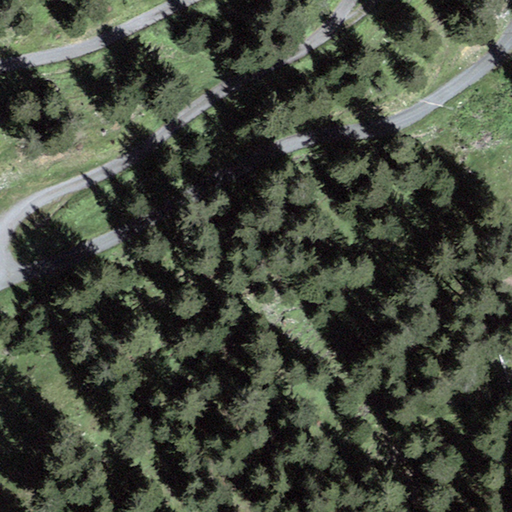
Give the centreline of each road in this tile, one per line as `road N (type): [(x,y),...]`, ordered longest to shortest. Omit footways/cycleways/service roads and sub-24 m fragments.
road 1 (track): [(511,2),(401,109),(245,145),(82,250),(18,272),(0,265)]
road 2 (track): [(0,247),(10,218),(33,196),(118,156),(231,77),(328,25)]
road 3 (track): [(143,0),(0,51)]
